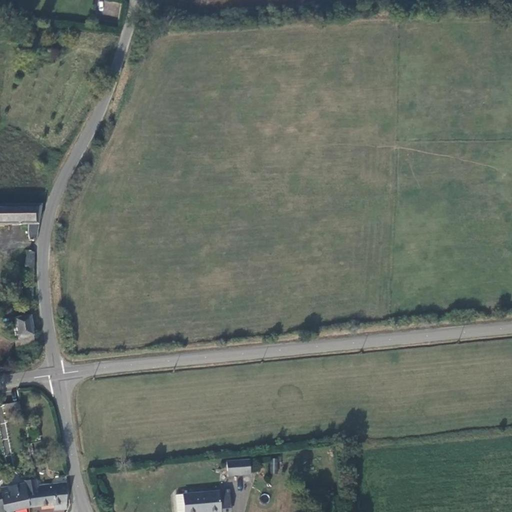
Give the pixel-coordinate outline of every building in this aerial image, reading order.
[(32,240),(36,239),(39,224),(42,205),(0,205),(0,224),(28,225),(28,232),(29,239),(32,240)] [(34,268),(35,252),(31,251),(28,252),(24,266),(34,268)] [(18,338),(32,336),(33,336),(34,335),(31,316),(15,319),(18,338)] [(34,346),(32,336),(18,338),(14,339),(15,349),(34,346)] [(22,414),(19,401),(4,404),(7,417),(22,414)] [(246,458),(223,460),(224,476),(248,474),(246,458)] [(54,506),(66,504),(67,504),(67,487),(67,483),(37,487),(36,479),(24,481),(25,484),(29,508),(54,506)] [(11,511),(12,511),(29,508),(25,484),(1,488),(3,500),(0,500),(0,511),(11,511)] [(228,511),(227,492),(174,497),(175,511),(228,511)]
